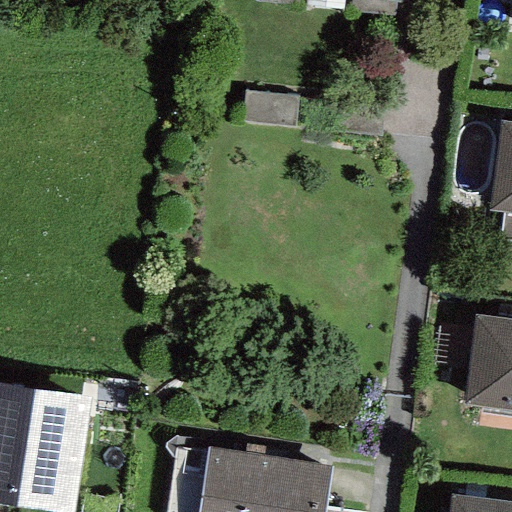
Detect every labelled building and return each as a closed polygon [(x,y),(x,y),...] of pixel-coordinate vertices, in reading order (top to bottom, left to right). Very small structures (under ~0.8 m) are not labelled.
[(295,126),(297,97),(244,92),(242,121),(295,126)] [(329,134),(379,135),(380,106),(330,105),(329,134)] [(511,122),(499,121),(487,211),(511,214),(511,122)] [(461,405),(511,411),(511,319),(473,314),(461,405)] [(0,504),(56,511),(73,511),(88,397),(0,383),(0,504)] [(207,448),(196,511),(324,511),(331,467),(207,448)] [(448,511),(511,511),(511,503),(450,496),(448,511)]
